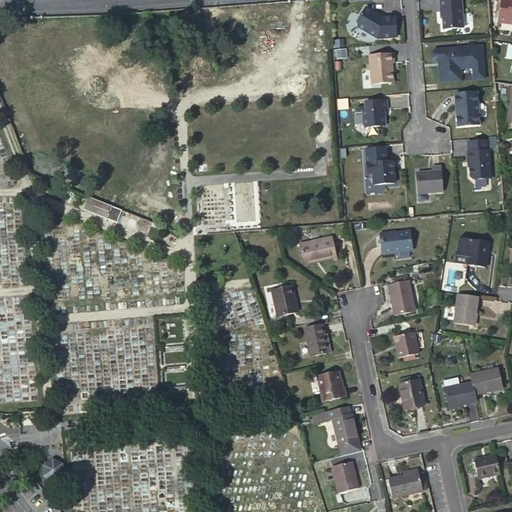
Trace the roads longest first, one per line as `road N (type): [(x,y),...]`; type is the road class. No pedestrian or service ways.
road 1 (residential): [(439,442),(385,448),(376,433),(357,299)]
road 2 (unclassified): [(157,0),(0,3)]
road 3 (unknown): [(42,317),(192,303)]
road 4 (residential): [(410,0),(428,145)]
